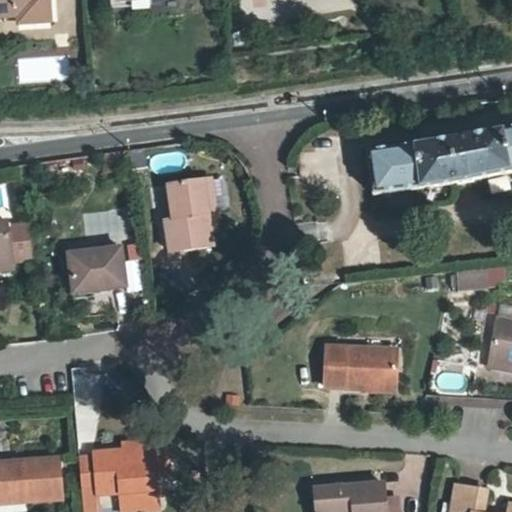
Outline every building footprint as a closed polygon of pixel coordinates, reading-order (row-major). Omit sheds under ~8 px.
[(0,0),(0,12),(43,10),(42,0),(0,0)] [(438,147),(369,156),(375,199),(463,188),(463,191),(478,189),(478,186),(511,179),(511,133),(475,141),(438,147)] [(172,221),(167,222),(171,254),(213,250),(211,232),(210,217),(216,217),(213,181),(169,186),(172,221)] [(210,217),(211,232),(218,232),(216,217),(210,217)] [(0,266),(15,265),(11,225),(0,226),(0,266)] [(125,252),(72,258),(77,297),(129,290),(125,252)] [(452,271),(454,292),(486,290),(484,269),(452,271)] [(511,322),(503,321),(495,361),(511,363),(511,322)] [(331,350),(330,390),(368,391),(369,387),(398,388),(399,351),(331,350)] [(511,363),(495,361),(494,369),(511,372),(511,363)] [(128,449),(157,446),(156,439),(127,442),(128,449)] [(170,445),(157,446),(159,471),(171,470),(170,445)] [(157,446),(128,449),(96,451),(96,454),(80,456),(83,489),(98,488),(99,491),(100,491),(122,489),(160,486),(159,471),(157,446)] [(0,463),(0,490),(26,488),(27,501),(64,496),(60,457),(0,463)] [(160,486),(122,489),(124,509),(162,506),(160,486)] [(316,494),(317,511),(389,511),(388,503),(387,487),(316,494)] [(0,504),(27,501),(26,488),(0,490),(0,504)] [(98,488),(83,489),(85,511),(102,510),(100,491),(99,491),(98,488)] [(483,511),(487,495),(458,489),(453,511),(511,511),(511,510),(510,510),(509,511),(483,511)] [(388,503),(389,511),(401,511),(401,502),(388,503)]
